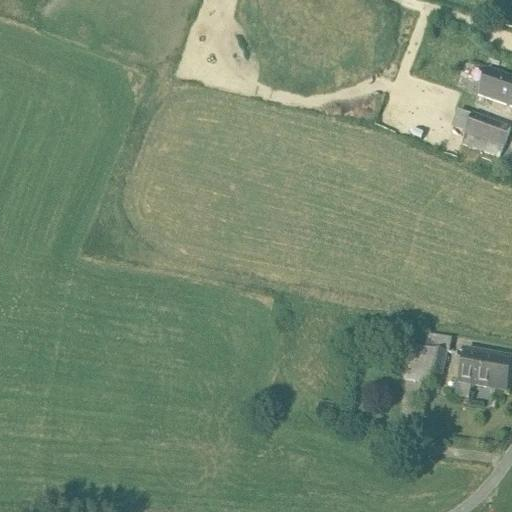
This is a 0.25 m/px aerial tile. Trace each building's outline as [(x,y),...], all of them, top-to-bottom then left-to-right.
[(511,79),(487,71),(478,96),(511,107),(511,79)] [(511,154),(511,141),(507,139),(510,129),(472,115),(460,149),(474,153),(475,151),(509,162),(511,154)] [(452,338),(428,334),(425,349),(446,352),(449,353),(452,338)] [(425,349),(408,346),(402,379),(426,383),(432,350),(425,349)] [(446,352),(432,350),(426,383),(426,384),(439,386),(446,352)] [(511,360),(465,352),(460,383),(507,390),(511,360)]
